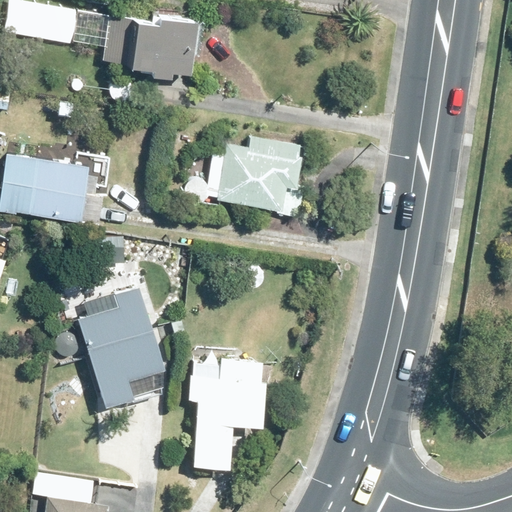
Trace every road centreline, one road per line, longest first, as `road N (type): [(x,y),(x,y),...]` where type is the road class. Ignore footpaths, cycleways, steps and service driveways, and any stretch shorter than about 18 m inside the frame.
road 1 (primary): [(350,472),(391,342),(444,0)]
road 2 (residential): [(511,495),(448,510),(390,495),(350,472)]
